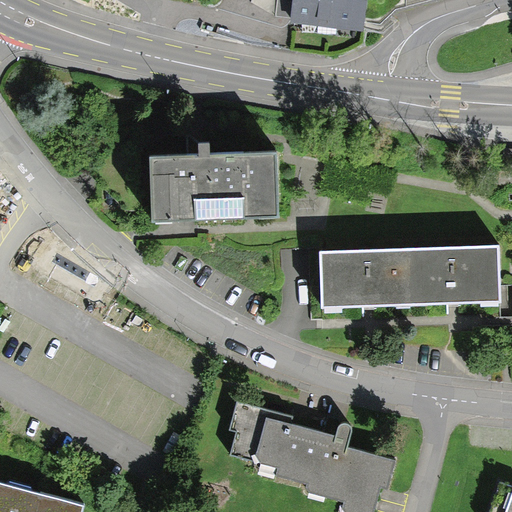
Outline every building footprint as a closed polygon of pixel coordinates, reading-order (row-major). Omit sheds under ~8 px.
[(365,0),(293,0),(291,22),(362,31),(365,0)] [(205,158),(154,159),(155,225),(288,223),(287,160),(219,161),(218,146),(205,147),(205,158)] [(506,249),(326,255),(328,314),(508,309),(506,249)] [(296,423),(239,410),(229,452),(286,466),(284,473),(314,480),(314,488),(354,498),(350,511),(385,511),(397,464),(355,454),(358,439),(358,432),(352,428),(344,429),(341,432),(339,440),(295,430),(296,423)] [(511,511),(511,485),(506,484),(497,511),(511,511)] [(88,511),(89,509),(0,485),(0,511),(88,511)]
